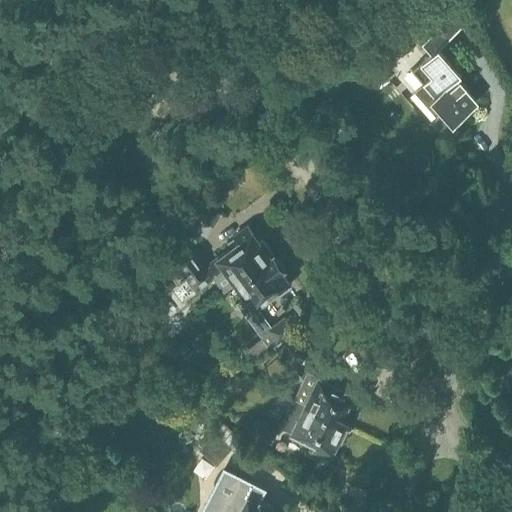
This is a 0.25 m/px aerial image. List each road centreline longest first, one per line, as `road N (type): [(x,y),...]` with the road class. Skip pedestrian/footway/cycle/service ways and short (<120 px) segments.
road 1 (residential): [(438,406),(240,74)]
road 2 (residential): [(438,406),(511,216)]
road 3 (residential): [(505,511),(438,406)]
